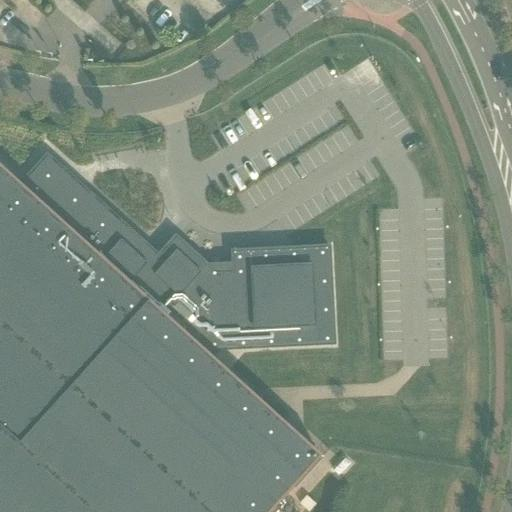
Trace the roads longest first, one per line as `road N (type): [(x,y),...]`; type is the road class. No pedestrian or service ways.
road 1 (unknown): [(196,155),(93,175),(91,197),(126,226),(230,218),(228,177),(213,163)]
road 2 (unclassified): [(0,103),(168,100),(279,23)]
road 3 (unknown): [(196,155),(358,70),(394,86),(405,109)]
road 4 (tertiary): [(412,0),(507,186)]
road 5 (tertiary): [(507,186),(506,127),(455,0)]
